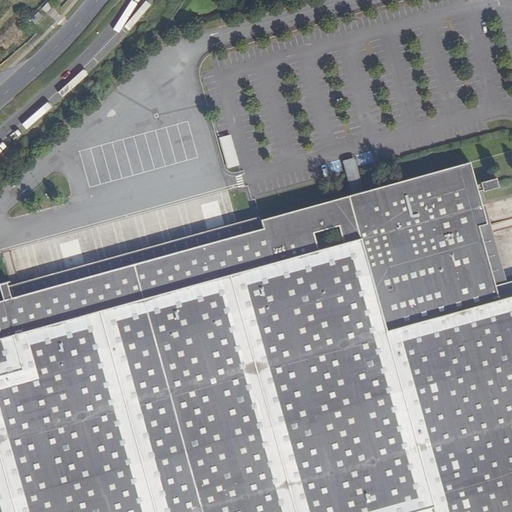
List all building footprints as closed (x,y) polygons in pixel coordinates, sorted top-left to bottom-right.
[(49,0),(41,8),(46,13),(54,5),(49,0)] [(38,12),(31,19),(35,24),(43,16),(38,12)] [(230,136),(220,139),(228,168),(238,165),(230,136)] [(350,195),(351,199),(366,196),(365,191),(357,159),(341,163),(350,195)] [(482,207),(469,162),(365,191),(366,196),(351,199),(350,195),(260,220),(262,228),(7,299),(6,296),(2,297),(3,300),(0,300),(0,511),(511,511),(511,280),(503,283),(495,286),(474,209),(482,207)] [(496,178),(481,183),(483,192),(499,188),(496,178)] [(482,207),(474,209),(495,286),(503,283),(482,207)] [(7,282),(0,283),(0,290),(2,297),(6,296),(10,295),(7,282)]
